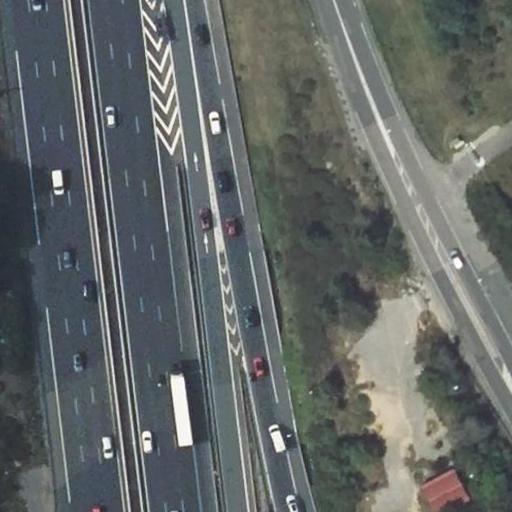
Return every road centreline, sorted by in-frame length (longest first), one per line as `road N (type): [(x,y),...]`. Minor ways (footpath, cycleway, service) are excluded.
road 1 (trunk): [(290,511),(190,0)]
road 2 (motorway): [(239,511),(175,0)]
road 3 (motorway): [(36,0),(97,511)]
road 4 (motorway): [(175,511),(114,0)]
road 5 (tertiary): [(511,386),(415,201),(334,0)]
road 6 (track): [(451,270),(398,322),(378,404),(407,511)]
